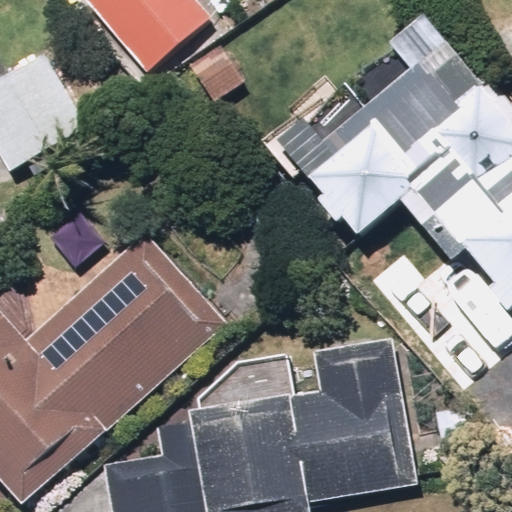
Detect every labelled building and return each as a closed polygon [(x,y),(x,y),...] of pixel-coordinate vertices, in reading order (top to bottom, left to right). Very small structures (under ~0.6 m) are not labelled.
[(228,15),(215,0),(89,0),(88,2),(153,79),(228,15)] [(511,299),(511,96),(468,38),(389,97),(313,153),(377,240),(420,209),(462,265),(478,253),(511,299)] [(97,128),(54,58),(0,91),(0,132),(24,173),(97,128)] [(10,305),(0,294),(0,454),(38,497),(230,323),(153,238),(67,316),(36,282),(10,305)] [(168,457),(125,460),(128,511),(334,511),(334,501),(428,488),(401,351),(328,354),(332,390),(306,393),(307,407),(206,412),(207,424),(166,426),(168,457)]
